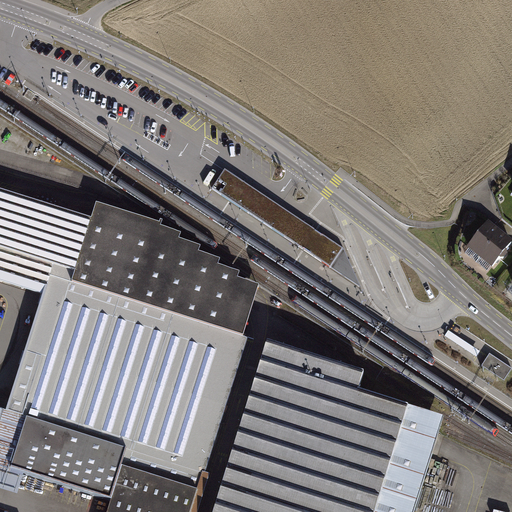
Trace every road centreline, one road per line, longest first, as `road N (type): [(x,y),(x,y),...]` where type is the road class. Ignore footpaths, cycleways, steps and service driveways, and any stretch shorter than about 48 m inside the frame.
road 1 (primary): [(437,270),(422,249),(246,117),(127,50),(80,35)]
road 2 (primary): [(80,35),(244,131),(437,270)]
